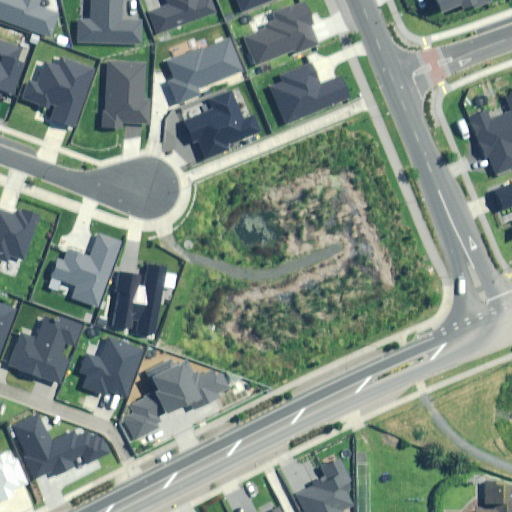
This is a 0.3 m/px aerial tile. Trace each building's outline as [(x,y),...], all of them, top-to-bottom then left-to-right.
[(0,0),(0,18),(46,35),(54,15),(37,9),(39,0),(0,0)] [(74,21),(73,44),(136,46),(137,22),(116,21),(116,0),(86,0),(86,22),(74,21)] [(211,14),(206,0),(161,0),(164,6),(143,14),(151,36),(211,14)] [(232,0),(238,14),(270,0),(232,0)] [(424,0),(423,1),(430,17),(451,9),(453,13),(469,7),(470,9),(487,2),(485,0),(424,0)] [(261,30),(239,39),(251,67),(289,51),(291,55),(313,46),(306,28),(308,27),(298,4),(286,9),(285,7),(268,14),(272,21),(260,26),(261,30)] [(0,96),(2,91),(11,95),(23,62),(17,60),(22,48),(0,39),(0,96)] [(197,49),(162,63),(169,81),(163,84),(172,106),(195,96),(193,91),(238,72),(225,40),(198,51),(197,49)] [(90,71),(56,58),(53,67),(44,64),(37,82),(29,79),(21,101),(34,106),(34,108),(42,111),(44,105),(50,108),(45,121),(68,130),(90,71)] [(141,64),(103,62),(100,114),(98,114),(97,130),(117,131),(117,124),(143,125),(144,101),(139,101),(141,64)] [(278,84),(265,89),(280,126),(344,100),(335,78),(315,86),(306,65),(275,78),(278,84)] [(208,111),(178,123),(187,145),(192,143),(200,161),(223,152),(221,147),(255,133),(248,117),(239,120),(227,92),(204,101),(208,111)] [(511,145),(511,92),(499,97),(505,111),(485,120),(481,110),(464,117),(462,117),(464,123),(466,131),(471,138),(473,142),(472,143),(479,159),(483,158),(490,176),(511,166),(511,148),(511,146),(511,145)] [(511,180),(488,191),(496,212),(511,205),(511,225),(507,228),(511,239),(511,238),(511,180)] [(23,258),(39,213),(16,205),(13,212),(0,207),(0,259),(6,261),(9,253),(23,258)] [(56,257),(50,276),(75,284),(71,296),(97,305),(120,240),(97,232),(89,255),(67,248),(63,259),(56,257)] [(118,291),(112,323),(129,326),(131,317),(137,319),(136,327),(153,330),(165,265),(147,262),(143,286),(136,285),(138,273),(118,270),(115,290),(118,291)] [(0,352),(17,309),(0,302),(0,352)] [(19,331),(8,364),(18,367),(18,369),(40,377),(40,375),(60,382),(68,358),(59,355),(64,341),(73,344),(80,324),(58,316),(57,320),(44,315),(36,336),(19,331)] [(142,348),(107,335),(99,357),(85,352),(78,371),(86,374),(82,386),(105,394),(106,390),(125,396),(142,348)] [(123,420),(133,439),(158,427),(153,418),(187,400),(192,409),(229,390),(219,371),(213,374),(210,369),(198,375),(195,370),(192,372),(185,358),(172,365),(169,358),(145,370),(156,390),(129,404),(132,411),(125,415),(123,420)] [(23,457),(34,478),(51,470),(54,475),(73,466),(70,460),(80,455),(85,464),(109,452),(101,437),(98,439),(95,434),(90,436),(86,430),(76,435),(73,430),(51,441),(37,413),(12,426),(27,455),(23,457)] [(0,500),(12,496),(10,491),(26,485),(16,458),(10,461),(6,451),(3,452),(2,450),(0,451),(0,500)] [(350,480),(338,457),(320,467),(324,475),(312,481),(314,484),(295,494),(303,511),(341,511),(341,510),(352,505),(345,492),(354,487),(350,480)] [(505,511),(507,482),(479,481),(477,511),(468,511),(467,511),(505,511)] [(419,511),(419,492),(384,492),(383,511),(419,511)]
